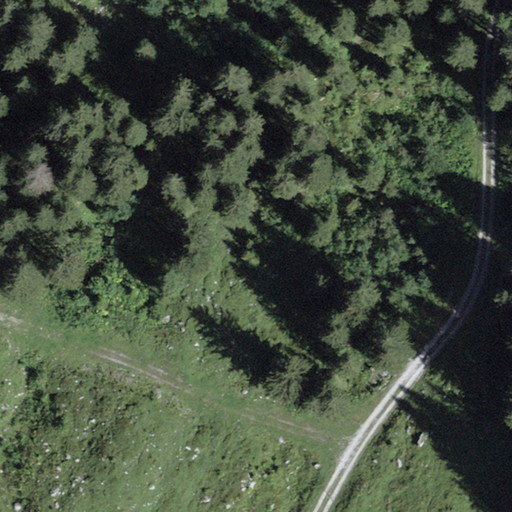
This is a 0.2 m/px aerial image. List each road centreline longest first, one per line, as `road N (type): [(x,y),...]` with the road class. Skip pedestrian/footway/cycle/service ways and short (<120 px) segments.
road 1 (track): [(318,511),(474,280),(494,24),(505,0)]
road 2 (track): [(342,468),(0,327)]
